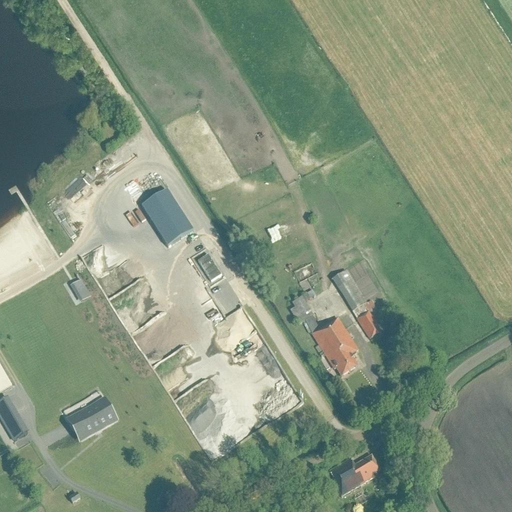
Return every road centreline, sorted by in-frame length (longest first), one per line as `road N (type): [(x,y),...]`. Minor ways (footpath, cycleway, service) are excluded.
road 1 (unclassified): [(232,511),(359,437),(424,434)]
road 2 (track): [(161,158),(61,0)]
road 3 (tertiary): [(424,434),(451,381),(511,339)]
